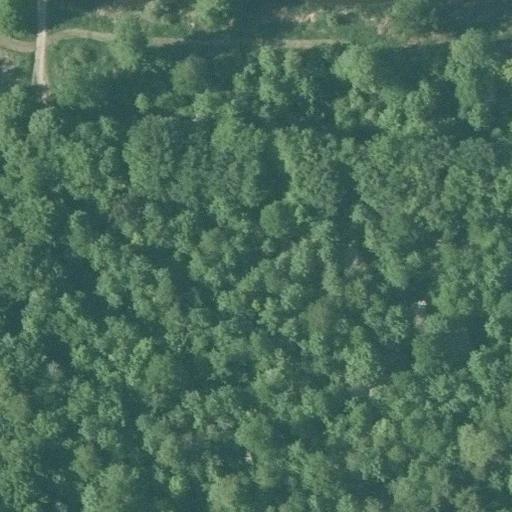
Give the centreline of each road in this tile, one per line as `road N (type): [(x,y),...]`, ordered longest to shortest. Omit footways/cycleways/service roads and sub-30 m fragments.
road 1 (track): [(511,45),(0,35)]
road 2 (track): [(15,164),(511,203)]
